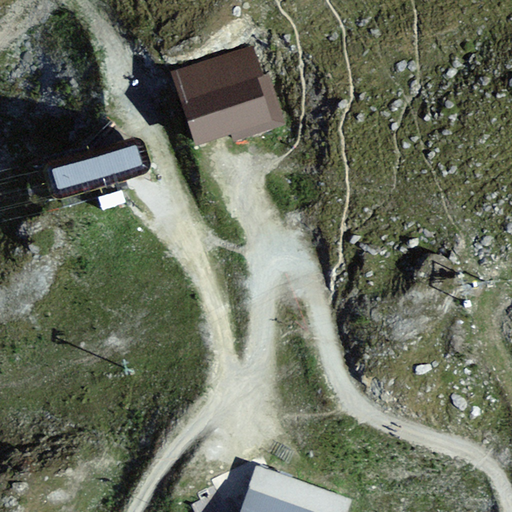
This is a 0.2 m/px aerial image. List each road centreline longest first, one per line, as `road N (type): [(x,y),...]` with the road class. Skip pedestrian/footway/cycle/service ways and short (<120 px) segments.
road 1 (track): [(287,254),(308,275),(364,410),(460,451),(506,493),(508,511)]
road 2 (track): [(287,254),(266,277),(244,377),(166,464),(139,511)]
road 3 (track): [(124,169),(287,254)]
